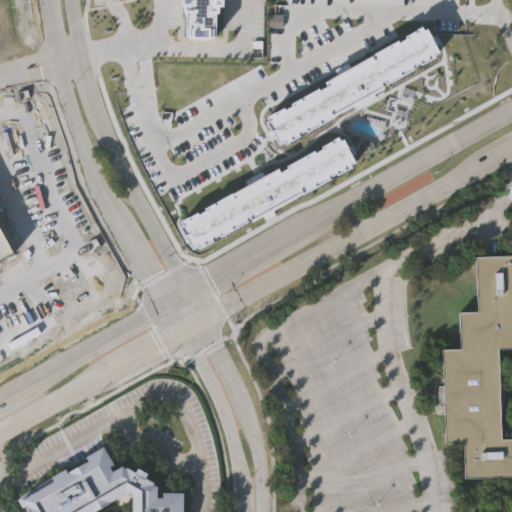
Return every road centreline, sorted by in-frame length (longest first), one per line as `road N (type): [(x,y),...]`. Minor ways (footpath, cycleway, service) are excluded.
road 1 (secondary): [(199,318),(511,142)]
road 2 (secondary): [(511,111),(302,230)]
road 3 (secondary): [(0,433),(199,318)]
road 4 (tertiary): [(165,307),(224,416),(239,466),(241,511)]
road 5 (tertiary): [(187,294),(96,95)]
road 6 (secondary): [(165,307),(9,395)]
road 7 (tertiary): [(261,511),(257,451),(234,382)]
road 8 (secondary): [(302,230),(187,294)]
